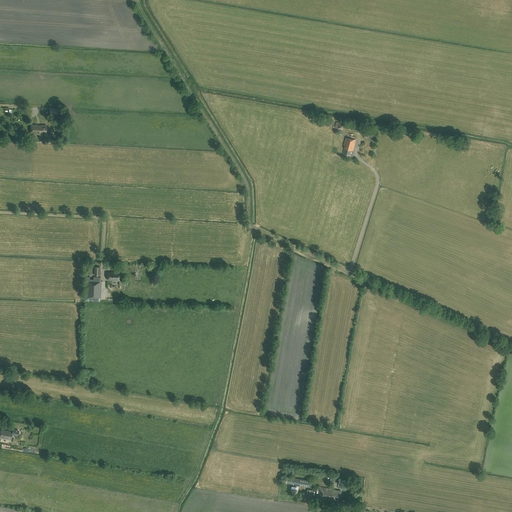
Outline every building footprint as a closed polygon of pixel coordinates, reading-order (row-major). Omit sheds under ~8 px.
[(41,133),(46,134),(46,125),(31,124),(30,134),(41,135),(41,133)] [(355,143),(354,143),(355,140),(346,137),(343,145),(345,146),(343,153),(350,155),(352,151),(353,151),(355,143)] [(100,301),(100,277),(94,277),(94,279),(90,279),(90,277),(85,277),(85,301),(89,301),(89,299),(92,299),(92,301),(100,301)] [(1,429),(0,437),(11,439),(12,435),(17,435),(18,430),(12,429),(12,431),(1,429)] [(312,481),(299,479),(287,477),(286,483),(293,484),(293,485),(298,486),(311,488),(312,481)] [(331,500),(331,499),(340,500),(341,491),(333,490),(333,489),(320,487),(319,498),(323,498),(323,499),(331,500)]
